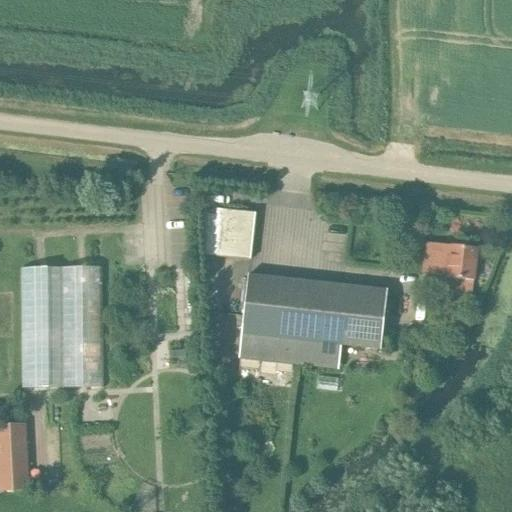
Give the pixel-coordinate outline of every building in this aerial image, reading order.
[(251,260),(255,213),(222,209),(217,256),(251,260)] [(473,280),(474,280),(477,248),(451,245),(451,246),(433,244),(430,275),(447,277),(446,293),(472,296),(473,280)] [(22,386),(103,386),(103,268),(21,269),(22,386)] [(388,289),(248,274),(238,359),(339,370),(342,346),(381,350),(388,289)] [(0,424),(0,492),(29,491),(26,424),(0,424)]
